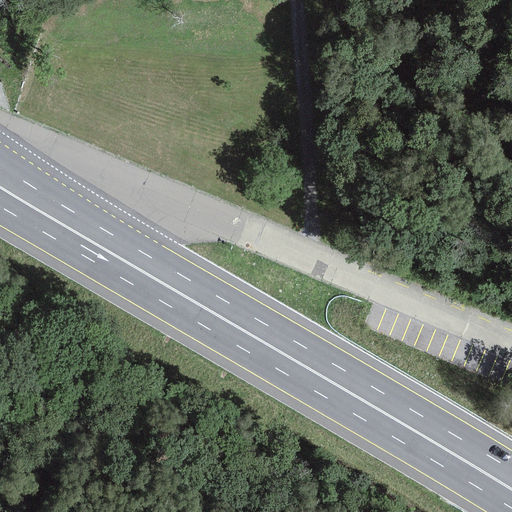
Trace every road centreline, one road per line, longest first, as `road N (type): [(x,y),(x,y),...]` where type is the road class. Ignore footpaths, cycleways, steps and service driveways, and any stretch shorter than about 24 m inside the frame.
road 1 (primary): [(0,188),(511,490)]
road 2 (unclassified): [(511,343),(187,207),(0,156)]
